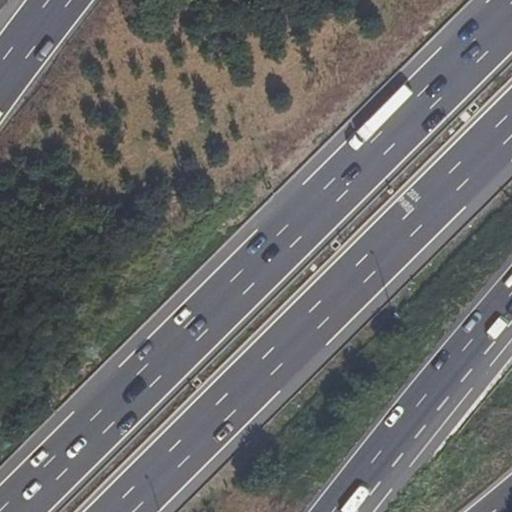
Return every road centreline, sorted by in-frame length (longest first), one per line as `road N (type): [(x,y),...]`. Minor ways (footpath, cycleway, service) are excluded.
road 1 (motorway): [(511,16),(13,511)]
road 2 (motorway): [(122,511),(511,125)]
road 3 (motorway): [(337,511),(511,295)]
